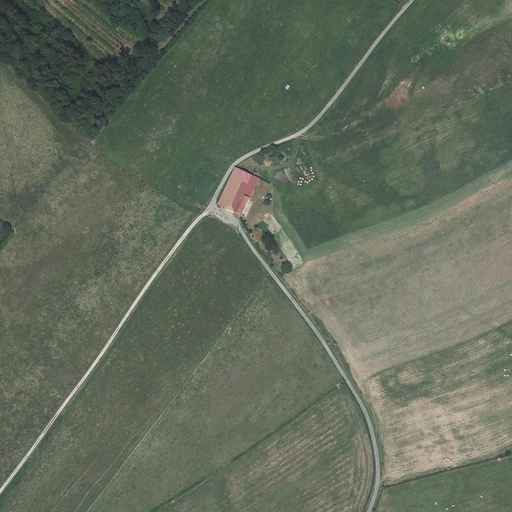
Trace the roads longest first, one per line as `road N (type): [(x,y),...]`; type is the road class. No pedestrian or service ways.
road 1 (unclassified): [(411,0),(318,117),(234,164),(210,207),(241,230),(359,400),(378,467),(368,511)]
road 2 (track): [(210,207),(0,491)]
road 3 (track): [(201,0),(189,12),(169,10),(145,22),(78,8),(0,22)]
